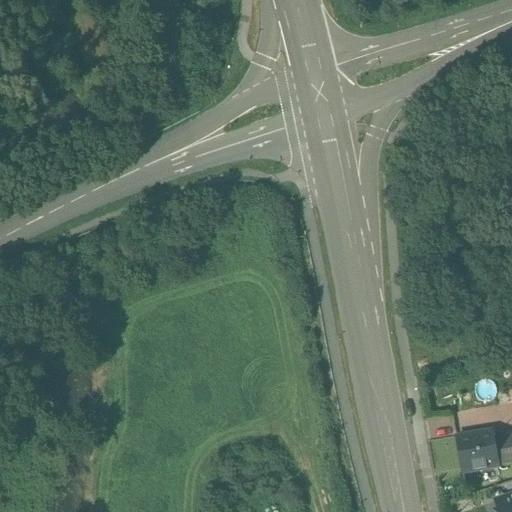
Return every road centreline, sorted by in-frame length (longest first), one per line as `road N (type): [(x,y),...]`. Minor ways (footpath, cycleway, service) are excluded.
road 1 (secondary): [(402,511),(353,262)]
road 2 (secondary): [(353,262),(374,132),(390,105),(426,76)]
road 3 (tertiary): [(511,14),(310,72)]
road 4 (tertiary): [(139,171),(323,120)]
road 5 (tertiary): [(0,243),(139,171)]
road 6 (secondary): [(353,262),(323,120)]
road 7 (secondary): [(273,0),(264,61),(228,118)]
